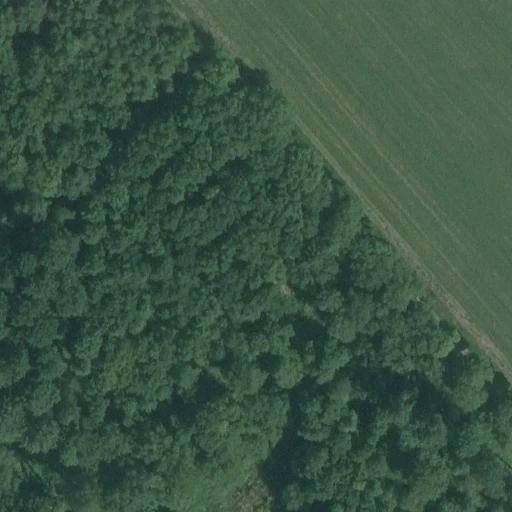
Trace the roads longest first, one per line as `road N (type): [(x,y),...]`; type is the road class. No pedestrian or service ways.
road 1 (track): [(323,511),(302,307),(44,0)]
road 2 (track): [(0,176),(67,184),(166,146)]
